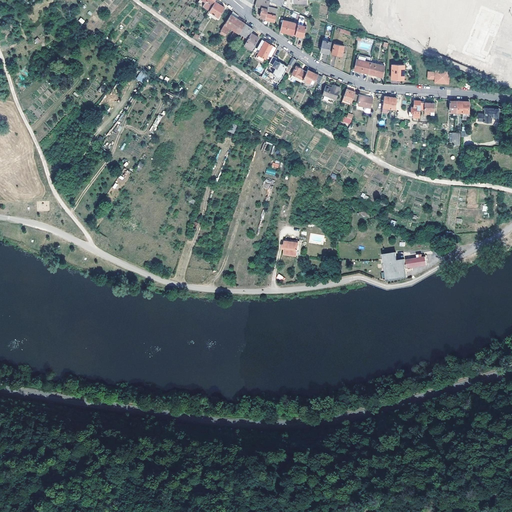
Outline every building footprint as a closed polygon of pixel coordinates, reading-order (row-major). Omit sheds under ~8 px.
[(198,0),(197,2),(208,9),(213,1),(212,0),(198,0)] [(267,7),(269,2),(266,1),(264,0),(263,0),(255,0),(255,6),(260,8),(258,18),(264,19),(267,7)] [(208,9),(207,11),(217,17),(223,7),(218,4),(213,1),(208,9)] [(267,7),(264,19),(273,21),(276,9),(267,7)] [(237,34),(243,24),(234,17),(229,14),(219,30),(219,31),(218,33),(223,36),(229,28),(236,33),(237,34)] [(302,22),(303,17),(298,15),(297,20),(296,24),(294,35),(300,36),(302,37),(305,26),(300,25),(302,22)] [(294,35),(296,24),(281,20),(279,31),(294,35)] [(237,34),(245,39),(250,33),(252,30),(247,27),(243,24),(237,34)] [(245,39),(242,44),(250,49),(257,37),(254,35),(250,33),(245,39)] [(324,40),(322,39),(319,51),(328,53),(331,41),(328,40),(328,41),(324,41),(324,40)] [(268,44),(261,40),(255,49),(258,51),(256,54),(264,59),(266,55),(270,57),(275,48),(268,44)] [(343,47),(333,44),(331,54),(340,56),(343,47)] [(262,80),(268,84),(271,79),(277,83),(285,70),(286,67),(278,62),(277,63),(274,61),(274,60),(271,57),(268,63),(275,67),(271,73),(274,75),(272,78),(262,72),(260,77),(259,78),(262,80)] [(353,70),(367,74),(369,63),(369,62),(358,60),(356,59),(353,70)] [(383,66),(369,63),(367,74),(380,77),(383,66)] [(258,64),(255,70),(261,73),(264,68),(258,64)] [(403,66),(391,65),(390,79),(402,79),(403,66)] [(293,75),(301,79),(305,73),(299,70),(299,68),(294,66),(291,74),(293,75)] [(433,73),(426,72),(426,80),(433,80),(432,84),(447,85),(448,71),(447,70),(434,69),(433,73)] [(313,82),(318,84),(321,77),(312,72),(307,70),(305,73),(301,79),(311,85),(313,82)] [(142,83),(148,76),(142,71),(136,78),(142,83)] [(330,88),(324,86),(322,94),(335,99),(339,87),(334,85),(333,89),(330,88)] [(341,99),(350,102),(354,92),(349,90),(345,89),(341,99)] [(368,114),(372,99),(359,96),(356,105),(363,107),(362,111),(365,113),(368,114)] [(386,108),(393,109),(395,98),(388,97),(386,108)] [(406,117),(418,117),(418,110),(418,102),(418,101),(413,101),(413,108),(407,108),(407,113),(406,113),(406,117)] [(433,103),(418,102),(418,110),(423,110),(423,114),(432,114),(433,103)] [(462,117),(467,117),(469,117),(469,113),(468,113),(467,102),(464,102),(462,102),(461,113),(462,113),(462,117)] [(483,115),(478,114),(477,121),(489,121),(490,117),(497,117),(497,109),(484,109),(483,115)] [(157,114),(150,132),(154,134),(162,116),(157,114)] [(234,133),(237,125),(230,123),(228,131),(234,133)] [(271,185),(273,185),(274,181),(266,179),(263,187),(269,189),(271,185)] [(284,240),(282,248),(284,248),(283,254),(295,256),(298,242),(284,240)] [(395,253),(383,254),(386,281),(406,278),(404,268),(403,259),(396,260),(395,253)] [(426,256),(403,259),(404,268),(427,265),(426,256)] [(279,273),(276,277),(283,282),(285,278),(279,273)]
